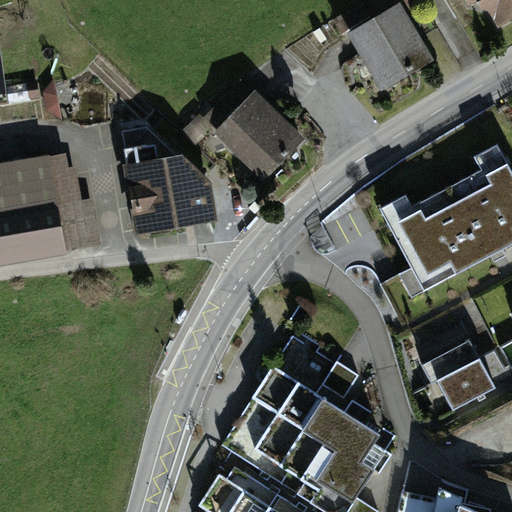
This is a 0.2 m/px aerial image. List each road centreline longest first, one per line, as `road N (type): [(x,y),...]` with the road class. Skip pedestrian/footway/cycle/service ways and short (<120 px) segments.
road 1 (tertiary): [(140,511),(184,380),(270,239)]
road 2 (tertiary): [(270,239),(373,148),(511,67)]
road 3 (residential): [(270,239),(373,315),(404,440)]
road 4 (residential): [(404,440),(443,469),(511,495)]
